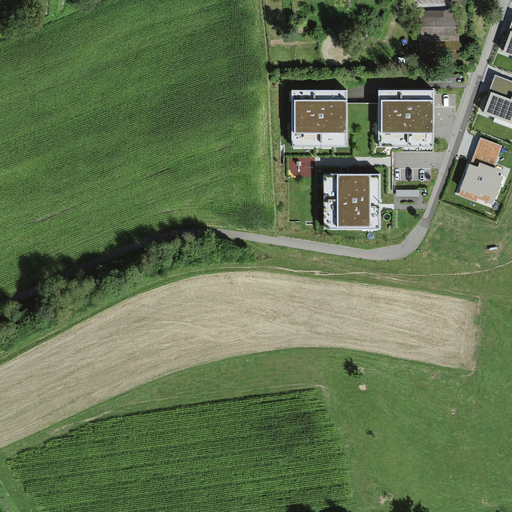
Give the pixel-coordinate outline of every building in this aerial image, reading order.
[(458,40),(457,12),(423,13),(424,41),(458,40)] [(488,102),(484,112),(511,122),(511,81),(495,75),(487,98),(486,101),(488,102)] [(346,91),(292,91),(292,148),(346,147),(346,91)] [(433,92),(380,92),(380,148),(433,148),(433,92)] [(480,138),(470,164),(479,168),(481,162),(494,167),(502,146),(480,138)] [(470,164),(458,194),(477,201),(478,198),(492,203),(502,178),(496,175),(499,169),(494,167),(481,162),(479,168),(470,164)] [(381,175),(323,174),(323,229),(380,229),(381,175)]
